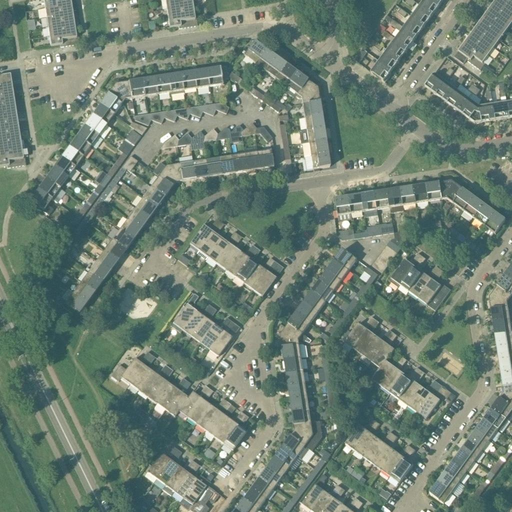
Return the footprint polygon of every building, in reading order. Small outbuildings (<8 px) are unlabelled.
[(40,0),(41,1),(43,0),(45,10),(56,8),(56,4),(71,2),(70,0),(40,0)] [(172,0),(165,1),(166,10),(178,9),(177,4),(192,2),(191,0),(172,0)] [(434,16),(442,5),(435,0),(424,0),(420,6),(434,16)] [(511,15),(511,5),(510,8),(499,0),(497,0),(493,7),(505,16),(508,12),(511,15)] [(511,0),(499,0),(510,8),(511,5),(511,0)] [(72,11),(71,2),(56,4),(56,8),(45,10),(46,19),(58,18),(57,13),(72,11)] [(194,11),(192,2),(177,4),(178,9),(166,10),(168,20),(179,18),(178,13),(194,11)] [(420,6),(411,18),(425,28),(434,16),(420,6)] [(493,7),(487,15),(499,24),(502,20),(511,27),(511,26),(511,15),(508,12),(505,16),(493,7)] [(401,10),(398,14),(405,19),(408,14),(401,10)] [(46,19),(48,29),(59,27),(59,23),(74,20),(72,11),(57,13),(58,18),(46,19)] [(179,18),(168,20),(169,30),(179,28),(178,23),(182,23),(185,22),(189,22),(192,21),(195,21),(194,11),(178,13),(179,18)] [(506,34),(511,27),(502,20),(499,24),(487,15),(481,22),(494,31),(497,27),(506,34)] [(417,39),(425,28),(411,18),(403,29),(417,39)] [(75,30),(74,20),(59,23),(59,27),(48,29),(49,38),(61,36),(60,32),(75,30)] [(34,21),(27,23),(28,32),(35,31),(34,21)] [(393,21),(390,25),(397,30),(400,26),(393,21)] [(481,22),(476,30),(488,39),(491,35),(501,42),(506,34),(497,27),(494,31),(481,22)] [(379,28),(377,31),(382,35),(382,36),(388,41),(391,37),(385,32),(379,28)] [(403,29),(395,40),(409,50),(417,39),(403,29)] [(61,36),(49,38),(51,48),(60,46),(59,41),(63,41),(66,40),(70,40),(74,39),(77,38),(75,30),(60,32),(61,36)] [(495,50),(501,42),(491,35),(488,39),(476,30),(470,37),(483,46),(485,43),(495,50)] [(470,37),(464,45),(477,54),(480,50),(489,57),(495,50),(485,43),(483,46),(470,37)] [(401,61),(409,50),(395,40),(387,51),(401,61)] [(255,65),(265,51),(254,43),(243,57),(255,65)] [(377,43),(374,47),(380,52),(383,48),(377,43)] [(458,53),(454,59),(464,66),(468,60),(471,62),(474,58),(477,61),(479,63),(482,65),(483,65),(489,57),(480,50),(477,54),(464,45),(458,53)] [(255,65),(265,73),(275,59),(265,51),(255,65)] [(387,51),(379,62),(393,72),(401,61),(387,51)] [(363,59),(359,56),(355,62),(359,65),(363,59)] [(286,66),(275,59),(265,73),(276,81),(286,66)] [(384,84),(393,72),(379,62),(371,74),(384,84)] [(297,74),(286,66),(276,81),(286,88),(297,74)] [(220,69),(207,71),(209,89),(223,87),(222,81),(228,80),(226,68),(220,69)] [(450,69),(445,76),(450,79),(455,72),(450,69)] [(197,91),(209,89),(207,71),(194,73),(197,91)] [(184,93),(197,91),(194,73),(181,75),(184,93)] [(232,73),(228,78),(235,83),(238,78),(232,73)] [(296,96),(307,82),(297,74),(286,88),(282,94),(286,97),(287,95),(293,99),(295,98),(296,96)] [(184,96),(184,93),(181,75),(168,77),(171,95),(171,98),(184,96)] [(436,97),(447,83),(435,75),(425,88),(436,97)] [(0,86),(11,85),(10,76),(0,77),(0,86)] [(168,77),(155,79),(158,97),(171,95),(168,77)] [(461,88),(461,87),(466,81),(462,78),(456,85),(461,88)] [(145,99),(158,97),(155,79),(142,81),(145,99)] [(142,81),(129,83),(132,101),(145,99),(142,81)] [(243,81),(239,86),(246,91),(250,86),(243,81)] [(302,106),(320,103),(318,90),(307,82),(296,96),(295,98),(298,100),(301,99),(302,106)] [(108,95),(122,106),(125,102),(132,101),(129,83),(115,85),(108,95)] [(458,91),(447,83),(436,97),(448,105),(458,91)] [(0,96),(13,95),(11,85),(0,86),(0,96)] [(472,96),(477,89),(473,86),(468,92),(468,93),(472,96)] [(461,88),(458,91),(448,105),(459,113),(469,99),(472,96),(468,93),(468,92),(461,87),(461,88)] [(253,89),(250,94),(257,99),(260,94),(253,89)] [(477,89),(472,96),(476,98),(481,92),(477,89)] [(0,106),(14,104),(13,95),(0,96),(0,106)] [(108,95),(100,106),(114,116),(122,106),(108,95)] [(264,97),(261,101),(267,106),(271,102),(264,97)] [(469,99),(459,113),(476,126),(483,124),(482,115),(478,115),(480,108),(469,99)] [(274,105),(271,109),(278,114),(281,109),(279,108),(281,105),(276,102),(274,105)] [(302,106),(304,119),(322,116),(320,103),(302,106)] [(510,120),(508,103),(494,106),(496,122),(510,120)] [(16,113),(14,104),(0,106),(0,120),(2,120),(1,116),(16,113)] [(225,104),(212,106),(213,111),(216,112),(226,116),(229,109),(226,108),(225,104)] [(107,127),(114,116),(100,106),(92,116),(107,127)] [(213,118),(216,112),(213,111),(212,106),(199,108),(200,113),(203,114),(213,118)] [(482,115),(483,124),(496,122),(494,106),(480,108),(478,115),(482,115)] [(199,108),(187,110),(187,115),(189,116),(200,120),(203,114),(200,113),(199,108)] [(187,122),(189,116),(187,115),(187,110),(173,112),(174,117),(177,118),(187,122)] [(173,112),(161,114),(161,119),(164,120),(175,124),(177,118),(174,117),(173,112)] [(0,120),(0,130),(3,130),(2,125),(17,122),(16,113),(1,116),(2,120),(0,120)] [(161,126),(164,120),(161,119),(161,114),(148,116),(148,121),(150,122),(161,126)] [(92,116),(85,127),(99,137),(107,127),(92,116)] [(148,121),(148,116),(134,118),(135,123),(148,128),(150,122),(148,121)] [(304,119),(306,132),(324,129),(322,116),(304,119)] [(19,132),(17,122),(2,125),(3,130),(0,130),(0,139),(4,139),(4,134),(19,132)] [(131,128),(142,137),(147,130),(133,124),(131,128)] [(242,138),(255,136),(254,132),(256,130),(252,125),(243,132),(241,133),(242,138)] [(91,148),(99,137),(85,127),(77,137),(91,148)] [(229,140),(242,138),(241,133),(243,132),(239,127),(230,134),(229,135),(229,140)] [(217,142),(229,140),(229,135),(230,134),(226,129),(217,136),(216,137),(217,142)] [(263,129),(256,130),(254,132),(255,136),(260,135),(267,144),(272,140),(263,129)] [(306,132),(298,133),(300,146),(302,146),(308,145),(326,142),(324,129),(306,132)] [(203,144),(217,142),(216,137),(217,136),(213,131),(204,138),(203,139),(203,144)] [(0,139),(0,149),(6,149),(5,144),(20,141),(19,132),(4,134),(4,139),(0,139)] [(125,140),(134,147),(141,138),(132,132),(125,140)] [(190,146),(203,144),(203,139),(204,138),(200,133),(191,140),(189,141),(190,146)] [(177,148),(190,146),(189,141),(191,140),(187,135),(179,142),(176,143),(177,148)] [(77,137),(69,148),(83,159),(91,148),(77,137)] [(164,150),(177,148),(176,143),(179,142),(175,137),(163,146),(164,150)] [(22,151),(20,141),(5,144),(6,149),(0,149),(0,158),(7,158),(6,153),(22,151)] [(126,158),(133,149),(124,142),(117,151),(123,155),(126,158)] [(310,158),(328,155),(326,142),(308,145),(302,146),(304,158),(310,158)] [(76,169),(83,159),(69,148),(61,158),(76,169)] [(7,158),(0,158),(0,168),(6,168),(6,163),(10,162),(14,162),(17,161),(21,161),(23,160),(22,151),(6,153),(7,158)] [(271,152),(257,154),(260,171),(274,169),(271,152)] [(257,154),(245,156),(247,173),(260,171),(257,154)] [(328,155),(310,158),(312,171),(330,169),(328,155)] [(245,156),(232,158),(235,175),(247,173),(245,156)] [(131,157),(123,168),(127,172),(127,171),(131,174),(139,163),(131,157)] [(61,158),(54,169),(68,180),(68,179),(74,183),(80,174),(75,170),(76,169),(61,158)] [(119,158),(114,165),(119,168),(124,161),(119,158)] [(232,158),(219,160),(222,177),(235,175),(232,158)] [(219,160),(206,162),(209,179),(222,177),(219,160)] [(206,162),(193,164),(195,181),(209,179),(206,162)] [(159,178),(173,188),(176,184),(182,183),(180,166),(166,168),(160,164),(153,173),(159,178)] [(193,164),(180,166),(182,183),(195,181),(193,164)] [(295,165),(286,167),(288,177),(292,176),(292,174),(296,174),(295,165)] [(112,168),(107,175),(111,179),(116,172),(112,168)] [(123,168),(115,178),(120,182),(127,172),(123,168)] [(60,190),(68,180),(54,169),(46,179),(60,190)] [(115,179),(107,189),(112,192),(120,182),(115,178),(115,179)] [(159,178),(151,188),(165,199),(173,188),(159,178)] [(60,190),(46,179),(38,190),(52,201),(58,205),(66,194),(60,190)] [(104,179),(99,186),(103,189),(108,182),(104,179)] [(448,201),(453,205),(464,191),(452,182),(440,184),(442,201),(448,201)] [(440,184),(427,186),(429,204),(442,201),(440,184)] [(416,206),(429,204),(427,186),(414,188),(416,206)] [(157,209),(165,199),(151,188),(143,199),(157,209)] [(404,208),(416,206),(414,188),(401,190),(404,208)] [(48,207),(52,201),(38,190),(30,201),(44,211),(43,213),(48,217),(53,211),(48,207)] [(96,190),(91,197),(95,200),(100,193),(96,190)] [(401,190),(388,192),(390,210),(391,214),(404,212),(404,208),(401,190)] [(474,198),(464,191),(453,205),(464,213),(474,198)] [(378,212),(390,210),(388,192),(375,194),(378,212)] [(104,193),(99,200),(104,203),(109,196),(104,193)] [(378,216),(378,212),(375,194),(362,196),(365,214),(365,218),(378,216)] [(362,196),(349,198),(351,216),(365,214),(362,196)] [(338,218),(351,216),(349,198),(335,201),(338,218)] [(464,213),(475,220),(485,206),(474,198),(464,213)] [(143,199),(135,210),(149,220),(157,209),(143,199)] [(88,201),(83,207),(87,211),(93,204),(88,201)] [(97,203),(92,210),(96,213),(101,207),(97,203)] [(496,214),(485,206),(475,220),(485,228),(496,214)] [(83,207),(75,218),(80,221),(87,211),(83,207)] [(91,211),(84,221),(88,224),(96,213),(92,210),(91,211)] [(135,210),(127,220),(142,231),(149,220),(135,210)] [(496,214),(485,228),(496,236),(506,222),(496,214)] [(75,218),(68,228),(72,232),(80,221),(75,218)] [(127,220),(120,231),(134,241),(142,231),(127,220)] [(216,230),(220,223),(217,220),(212,227),(216,230)] [(84,221),(76,231),(81,234),(88,224),(84,221)] [(224,226),(220,223),(216,230),(219,233),(224,226)] [(452,229),(454,226),(450,223),(445,230),(449,233),(452,229)] [(394,235),(394,230),(393,226),(387,227),(386,225),(380,226),(381,237),(394,235)] [(367,230),(368,234),(369,239),(381,237),(380,226),(372,228),(373,229),(367,230)] [(212,233),(203,227),(189,246),(190,246),(190,248),(196,253),(198,252),(198,253),(212,233)] [(120,231),(112,241),(126,252),(134,241),(120,231)] [(337,237),(342,243),(355,241),(355,236),(354,231),(336,233),(337,237)] [(409,240),(408,236),(407,232),(394,235),(395,240),(392,241),(391,242),(401,250),(409,240)] [(456,232),(453,236),(460,241),(463,237),(456,232)] [(206,261),(207,259),(221,240),(212,233),(198,253),(197,255),(206,261)] [(234,243),(238,236),(234,233),(230,240),(234,243)] [(72,237),(68,242),(73,245),(78,238),(73,235),(72,237)] [(242,239),(238,236),(234,243),(237,245),(242,239)] [(467,239),(464,244),(470,249),(474,244),(467,239)] [(207,259),(216,266),(230,246),(221,240),(207,259)] [(112,241),(104,252),(118,262),(126,252),(112,241)] [(68,242),(61,252),(65,256),(73,245),(68,242)] [(387,247),(397,255),(401,250),(391,242),(387,247)] [(216,266),(225,272),(239,253),(230,246),(216,266)] [(252,256),(256,249),(252,246),(248,253),(252,256)] [(387,247),(383,252),(393,260),(397,255),(387,247)] [(477,247),(474,251),(481,256),(484,252),(477,247)] [(260,252),(256,249),(252,256),(255,259),(260,252)] [(343,251),(335,261),(350,272),(358,261),(343,251)] [(104,252),(96,262),(110,273),(118,262),(104,252)] [(383,252),(379,257),(390,265),(393,260),(383,252)] [(225,272),(235,279),(249,260),(239,253),(225,272)] [(422,258),(418,255),(413,261),(417,264),(422,258)] [(58,256),(53,263),(57,266),(62,259),(58,256)] [(379,257),(376,262),(386,270),(390,265),(379,257)] [(426,260),(422,258),(417,264),(421,267),(426,260)] [(257,266),(249,260),(235,279),(233,281),(242,288),(244,286),(257,266)] [(269,269),(274,262),(270,260),(266,266),(269,269)] [(335,261),(328,272),(342,282),(350,272),(335,261)] [(415,268),(405,261),(389,283),(399,290),(401,287),(415,268)] [(96,262),(89,273),(103,283),(110,273),(96,262)] [(269,269),(266,273),(252,292),(262,299),(276,280),(270,275),(273,271),(279,275),(283,269),(274,262),(269,269)] [(372,267),(382,275),(386,270),(376,262),(372,267)] [(50,266),(45,273),(52,278),(57,271),(50,266)] [(244,286),(252,292),(266,273),(257,266),(244,286)] [(367,268),(364,272),(370,277),(366,284),(370,287),(378,276),(367,268)] [(424,275),(415,268),(401,287),(410,294),(424,275)] [(435,277),(440,271),(436,268),(431,274),(435,277)] [(444,273),(440,271),(435,277),(439,280),(444,273)] [(328,272),(320,283),(334,293),(342,282),(328,272)] [(89,273),(81,284),(95,294),(103,283),(89,273)] [(432,281),(424,275),(410,294),(418,300),(432,281)] [(42,277),(37,284),(42,287),(47,280),(42,277)] [(511,281),(505,277),(498,287),(511,298),(511,297),(511,281)] [(432,281),(418,300),(436,313),(445,300),(437,294),(442,288),(432,281)] [(381,286),(377,282),(371,290),(376,293),(381,286)] [(320,283),(312,293),(326,303),(334,293),(320,283)] [(81,284),(73,294),(87,304),(95,294),(81,284)] [(366,284),(361,290),(365,294),(370,287),(366,284)] [(490,298),(492,311),(509,308),(508,303),(511,298),(498,287),(490,298)] [(312,293),(305,304),(319,314),(326,303),(312,293)] [(79,315),(87,304),(73,294),(66,303),(58,298),(55,302),(72,315),(74,312),(79,315)] [(358,294),(353,301),(357,304),(362,297),(358,294)] [(194,295),(190,302),(193,305),(194,304),(198,298),(194,295)] [(180,334),(182,332),(196,313),(192,310),(193,310),(195,308),(194,306),(195,305),(194,304),(193,305),(190,302),(171,327),(180,334)] [(305,304),(297,314),(311,325),(319,314),(305,304)] [(350,305),(345,311),(349,315),(354,308),(350,305)] [(209,306),(204,312),(208,315),(212,309),(209,306)] [(492,311),(494,324),(511,321),(509,308),(492,311)] [(212,309),(208,315),(212,318),(216,312),(212,309)] [(182,332),(191,338),(205,319),(196,313),(182,332)] [(303,335),(311,325),(297,314),(297,315),(294,314),(291,318),(292,321),(289,325),(303,335)] [(342,315),(337,322),(342,325),(347,318),(342,315)] [(367,324),(371,327),(375,321),(371,318),(367,324)] [(191,338),(200,345),(214,326),(205,319),(191,338)] [(226,319),(222,325),(226,328),(230,322),(226,319)] [(511,320),(511,321),(494,324),(496,337),(511,334),(511,320)] [(375,321),(371,327),(375,330),(379,324),(375,321)] [(230,322),(226,328),(209,351),(218,358),(232,339),(226,335),(230,330),(235,334),(240,329),(230,322)] [(344,344),(353,351),(367,331),(358,324),(351,334),(348,332),(345,335),(344,333),(341,337),(346,341),(344,344)] [(226,328),(222,325),(219,329),(214,326),(200,345),(209,351),(226,328)] [(289,325),(281,337),(283,349),(300,346),(299,340),(300,339),(304,343),(305,342),(307,339),(303,335),(289,325)] [(335,326),(329,332),(334,336),(339,329),(335,326)] [(377,338),(367,331),(353,351),(363,357),(377,338)] [(385,337),(389,340),(393,334),(389,331),(385,337)] [(393,334),(389,340),(393,343),(397,337),(393,334)] [(511,347),(511,334),(496,337),(497,350),(511,347)] [(331,340),(327,337),(323,335),(321,338),(328,344),(331,340)] [(377,338),(363,357),(371,364),(385,345),(389,340),(385,337),(382,342),(377,338)] [(386,362),(387,362),(395,351),(390,348),(393,343),(389,340),(385,345),(371,364),(380,370),(386,362)] [(178,345),(174,350),(179,354),(183,349),(178,345)] [(300,346),(283,349),(285,362),(302,360),(300,346)] [(511,360),(511,347),(497,350),(499,363),(511,360)] [(143,359),(147,362),(152,356),(148,353),(143,359)] [(151,365),(155,359),(152,356),(147,362),(151,365)] [(395,362),(399,365),(403,359),(399,356),(395,362)] [(403,359),(399,365),(403,368),(407,362),(403,359)] [(121,380),(122,380),(130,386),(144,366),(135,360),(126,371),(119,366),(111,377),(119,383),(121,380)] [(304,372),(302,360),(285,362),(287,375),(304,372)] [(511,360),(499,363),(501,376),(511,374),(511,360)] [(380,370),(371,381),(381,388),(398,365),(395,362),(394,362),(391,366),(387,362),(386,362),(380,370)] [(390,395),(400,380),(404,375),(400,372),(403,368),(399,365),(398,365),(381,388),(390,395)] [(144,366),(130,386),(138,392),(153,373),(144,366)] [(161,372),(165,375),(169,369),(165,366),(161,372)] [(207,368),(203,374),(207,377),(211,371),(207,368)] [(169,378),(173,372),(169,369),(165,375),(169,378)] [(416,378),(421,372),(417,369),(413,375),(416,378)] [(289,388),(306,386),(304,372),(287,375),(289,388)] [(421,372),(416,378),(420,381),(425,375),(421,372)] [(153,373),(138,392),(147,399),(161,380),(162,380),(153,373)] [(511,374),(501,376),(502,380),(503,389),(511,387),(511,374)] [(410,379),(404,375),(400,380),(390,395),(399,401),(416,378),(413,375),(410,379)] [(182,388),(183,388),(187,382),(183,379),(179,385),(182,388)] [(162,380),(161,380),(147,399),(157,405),(171,386),(162,380)] [(183,388),(186,391),(191,385),(187,382),(183,388)] [(413,382),(399,401),(408,408),(422,388),(413,382)] [(430,388),(434,391),(439,385),(435,382),(430,388)] [(439,385),(434,391),(438,394),(443,388),(439,385)] [(165,412),(179,392),(171,386),(157,405),(165,412)] [(307,392),(306,386),(289,388),(290,401),(308,398),(312,398),(311,393),(307,392)] [(201,393),(205,396),(209,390),(205,387),(201,393)] [(504,395),(500,400),(511,408),(511,387),(503,389),(504,395)] [(182,388),(179,392),(165,412),(175,419),(179,413),(188,399),(183,395),(186,391),(183,388),(182,388)] [(417,414),(431,395),(422,388),(408,408),(417,414)] [(208,399),(213,393),(209,390),(205,396),(208,399)] [(434,391),(431,395),(417,414),(426,421),(440,402),(436,398),(439,394),(438,394),(434,391)] [(188,399),(179,413),(188,420),(202,400),(205,396),(201,393),(198,397),(192,393),(188,399)] [(456,398),(452,395),(448,401),(452,404),(456,398)] [(292,414),(310,411),(308,398),(290,401),(292,414)] [(202,400),(188,420),(196,426),(211,407),(202,400)] [(219,406),(222,409),(227,403),(223,400),(219,406)] [(511,408),(500,400),(493,410),(506,420),(510,423),(511,420),(511,408)] [(226,412),(231,406),(227,403),(222,409),(226,412)] [(211,407),(196,426),(205,433),(219,413),(211,407)] [(222,409),(219,413),(205,433),(214,439),(228,420),(223,416),(226,412),(222,409)] [(510,423),(506,420),(493,410),(492,411),(488,410),(485,415),(487,418),(485,421),(499,431),(503,434),(510,423)] [(292,414),(294,427),(312,424),(310,411),(292,414)] [(236,419),(240,422),(245,416),(241,413),(236,419)] [(244,425),(248,419),(245,416),(240,422),(244,425)] [(228,420),(214,439),(223,445),(237,426),(228,420)] [(368,426),(372,429),(377,423),(373,420),(368,426)] [(477,431),(491,441),(499,431),(485,421),(477,431)] [(295,432),(291,437),(306,447),(310,450),(312,452),(322,438),(320,423),(312,424),(294,427),(295,432)] [(372,429),(376,432),(381,426),(377,423),(372,429)] [(247,433),(237,426),(223,445),(232,452),(247,433)] [(359,426),(345,445),(354,452),(368,433),(359,426)] [(477,431),(470,442),(483,452),(491,441),(477,431)] [(368,433),(354,452),(363,459),(377,440),(368,433)] [(386,439),(390,442),(394,436),(390,433),(386,439)] [(390,442),(394,445),(398,439),(394,436),(390,442)] [(291,437),(284,447),(298,458),(302,461),(310,450),(306,447),(291,437)] [(386,446),(377,440),(363,459),(372,465),(386,446)] [(462,453),(475,463),(483,452),(470,442),(462,453)] [(386,446),(372,465),(381,472),(395,453),(386,446)] [(404,452),(408,455),(412,449),(408,446),(404,452)] [(276,458),(290,468),(298,458),(284,447),(276,458)] [(173,458),(178,451),(174,448),(169,455),(173,458)] [(215,455),(207,449),(203,455),(210,461),(215,455)] [(408,455),(412,458),(416,452),(412,449),(408,455)] [(323,450),(319,455),(323,458),(322,459),(326,463),(331,456),(323,450)] [(157,481),(153,485),(162,491),(165,487),(179,468),(174,464),(182,454),(178,451),(173,458),(170,462),(156,481),(157,481)] [(404,459),(395,453),(381,472),(390,478),(404,459)] [(462,453),(454,463),(468,473),(475,463),(462,453)] [(147,474),(156,481),(170,462),(161,455),(147,474)] [(503,456),(498,462),(502,466),(507,459),(503,456)] [(276,458),(268,468),(282,479),(290,468),(276,458)] [(404,459),(390,478),(400,485),(414,466),(404,459)] [(192,461),(187,468),(191,471),(196,464),(192,461)] [(319,463),(314,470),(318,473),(324,466),(319,463)] [(446,474),(460,484),(468,473),(454,463),(446,474)] [(191,471),(195,473),(200,467),(196,464),(191,471)] [(495,466),(490,473),(494,477),(495,476),(499,470),(495,466)] [(165,487),(162,491),(171,498),(174,494),(188,475),(191,471),(187,468),(184,472),(179,468),(165,487)] [(260,479),(274,490),(282,479),(268,468),(260,479)] [(363,477),(355,470),(351,475),(360,482),(363,477)] [(191,471),(188,475),(174,494),(183,500),(197,481),(192,477),(195,473),(191,471)] [(311,473),(306,480),(311,483),(316,477),(311,473)] [(446,474),(438,484),(452,494),(460,484),(446,474)] [(205,481),(209,484),(214,477),(210,475),(205,481)] [(310,511),(325,493),(320,490),(324,485),(323,485),(327,479),(323,476),(315,486),(301,505),(310,511)] [(208,511),(210,510),(206,506),(215,493),(207,487),(209,484),(205,481),(200,477),(197,481),(183,500),(179,505),(188,511),(189,511),(190,511),(208,511)] [(487,477),(482,484),(487,487),(492,480),(487,477)] [(252,490),(266,500),(274,490),(260,479),(252,490)] [(303,484),(298,491),(303,494),(308,487),(303,484)] [(444,505),(452,494),(438,484),(430,495),(444,505)] [(337,496),(342,489),(338,486),(333,493),(337,496)] [(479,488),(474,494),(479,498),(484,491),(479,488)] [(346,492),(342,489),(337,496),(341,499),(346,492)] [(266,500),(252,490),(245,500),(259,511),(266,500)] [(380,490),(377,495),(386,500),(389,495),(380,490)] [(324,511),(334,500),(325,493),(310,511),(324,511)] [(296,495),(290,501),(295,505),(300,498),(296,495)] [(355,509),(360,502),(356,499),(351,506),(355,509)] [(471,499),(466,505),(471,509),(476,502),(471,499)] [(260,511),(259,511),(245,500),(237,511),(238,511),(260,511)] [(338,511),(343,506),(334,500),(324,511),(338,511)] [(363,505),(360,502),(355,509),(359,511),(363,505)]
